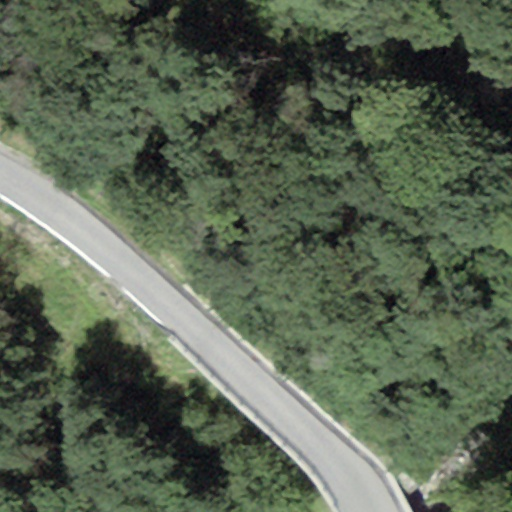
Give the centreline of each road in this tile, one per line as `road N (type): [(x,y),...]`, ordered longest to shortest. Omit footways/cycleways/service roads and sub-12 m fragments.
road 1 (tertiary): [(365,511),(356,481),(331,452),(133,272),(0,178)]
road 2 (track): [(511,79),(446,67),(280,3),(252,0)]
